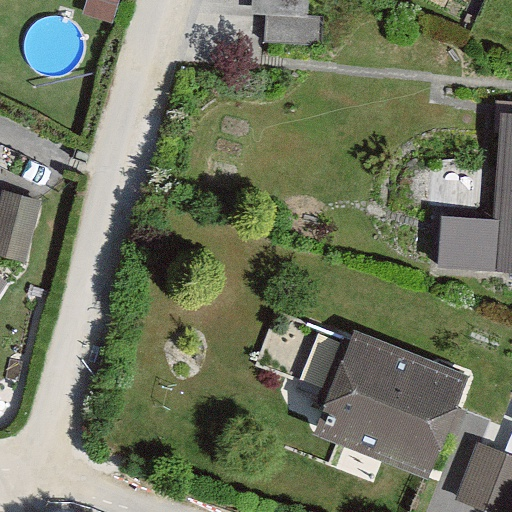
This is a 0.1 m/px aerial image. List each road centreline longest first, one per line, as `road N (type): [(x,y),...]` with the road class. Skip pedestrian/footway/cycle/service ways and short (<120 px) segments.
road 1 (residential): [(39,474),(129,94),(162,0)]
road 2 (residential): [(157,511),(39,474)]
